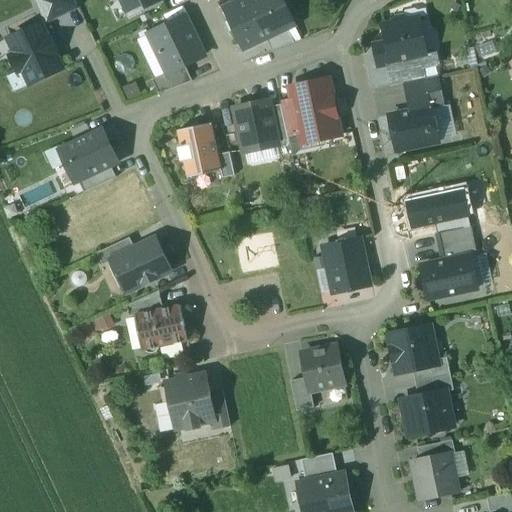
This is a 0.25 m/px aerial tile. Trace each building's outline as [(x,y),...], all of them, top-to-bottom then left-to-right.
[(73,0),(38,0),(48,22),(77,9),(73,0)] [(114,0),(116,3),(121,0),(130,18),(167,0),(114,0)] [(245,0),(242,2),(225,10),(244,50),(267,39),(287,29),(295,26),(282,0),(245,0)] [(396,18),(392,24),(384,26),(387,43),(375,46),(379,67),(387,66),(421,59),(426,58),(425,56),(417,19),(409,21),(403,16),(396,18)] [(184,18),(150,34),(169,74),(184,66),(203,58),(184,18)] [(40,26),(9,40),(16,55),(11,57),(19,73),(23,70),(31,86),(62,71),(40,26)] [(287,29),(267,39),(273,53),(295,43),(287,29)] [(436,54),(425,56),(426,58),(421,59),(423,68),(438,65),(436,54)] [(421,59),(387,66),(391,86),(403,84),(425,79),(423,68),(421,59)] [(192,82),(184,66),(169,74),(152,82),(159,96),(192,82)] [(425,79),(403,84),(409,112),(431,108),(431,109),(445,106),(438,77),(425,79)] [(329,80),(310,84),(307,82),(303,83),(301,86),(290,89),(292,100),(300,135),(300,138),(311,135),(312,137),(317,140),(340,135),(329,80)] [(292,100),(280,102),(281,105),(288,137),(300,135),(292,100)] [(268,103),(236,110),(245,152),(277,145),(277,143),(269,108),(268,103)] [(288,137),(281,105),(269,108),(277,143),(288,141),(288,137)] [(409,112),(390,116),(397,151),(438,143),(431,109),(431,108),(409,112)] [(211,124),(178,131),(181,147),(177,148),(180,163),(184,162),(188,179),(221,171),(218,155),(211,124)] [(120,164),(103,130),(60,150),(76,185),(79,183),(114,168),(120,164)] [(230,153),(218,155),(221,171),(223,179),(235,176),(230,153)] [(118,178),(114,168),(79,183),(83,193),(118,178)] [(470,227),(437,234),(443,262),(470,256),(470,257),(477,256),(470,227)] [(130,238),(97,254),(103,266),(112,261),(112,260),(135,249),(130,238)] [(360,239),(323,247),(333,294),(370,286),(360,239)] [(135,249),(112,260),(112,261),(127,293),(170,272),(155,240),(135,249)] [(443,262),(422,266),(429,300),(477,289),(470,257),(470,256),(443,262)] [(159,291),(127,306),(129,318),(135,317),(134,316),(163,310),(159,291)] [(163,310),(134,316),(135,317),(142,351),(145,351),(147,353),(150,354),(153,354),(156,353),(158,351),(160,348),(188,342),(180,306),(163,310)] [(429,327),(389,335),(392,348),(391,349),(393,361),(395,361),(397,374),(413,371),(438,365),(436,360),(429,327)] [(336,347),(302,354),(307,378),(310,392),(311,392),(345,385),(336,347)] [(438,365),(413,371),(416,383),(451,376),(447,358),(436,360),(438,365)] [(205,375),(166,383),(167,388),(161,389),(164,403),(170,402),(176,430),(187,428),(187,430),(200,427),(200,425),(215,422),(210,395),(205,375)] [(416,383),(419,397),(444,391),(444,393),(454,391),(451,376),(416,383)] [(307,378),(291,382),(297,412),(314,408),(311,392),(310,392),(307,378)] [(345,385),(311,392),(314,408),(348,401),(345,385)] [(419,397),(403,400),(411,436),(452,428),(444,393),(444,391),(419,397)] [(223,392),(210,395),(215,422),(216,430),(231,427),(223,392)] [(453,441),(418,448),(420,459),(450,453),(450,454),(455,453),(453,441)] [(450,453),(420,459),(420,460),(412,462),(421,500),(458,492),(450,454),(450,453)] [(333,454),(302,461),(306,483),(338,476),(333,454)] [(306,483),(299,485),(304,509),(306,508),(307,511),(352,511),(344,475),(338,476),(306,483)] [(511,511),(511,497),(511,494),(488,499),(490,511),(491,511),(502,510),(502,511),(511,511)]
